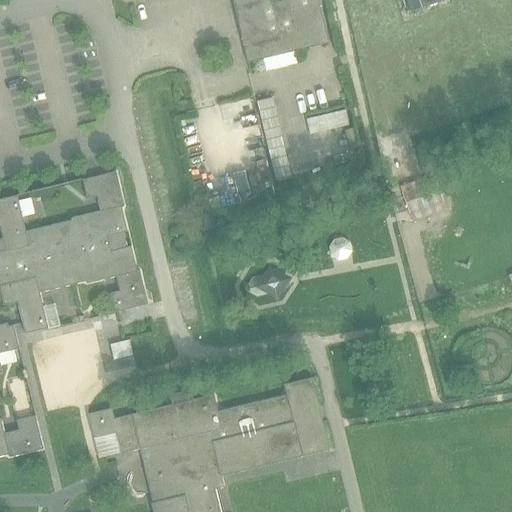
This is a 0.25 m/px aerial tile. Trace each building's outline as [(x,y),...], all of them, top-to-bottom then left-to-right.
[(231,0),(246,63),(328,43),(317,0),(231,0)] [(406,0),(410,10),(437,0),(406,0)] [(75,102),(75,80),(65,80),(64,102),(75,102)] [(333,120),(343,118),(337,96),(328,98),(333,120)] [(270,98),(256,101),(261,124),(276,121),(270,98)] [(236,128),(251,125),(247,104),(232,107),(236,128)] [(303,108),(305,127),(329,125),(327,106),(303,108)] [(284,154),(269,157),(274,179),(289,176),(284,154)] [(227,175),(240,170),(235,158),(223,163),(227,175)] [(123,206),(115,171),(81,180),(86,199),(96,197),(99,211),(70,218),(70,220),(22,232),(19,218),(21,217),(16,195),(0,199),(0,231),(2,238),(0,238),(0,455),(7,454),(8,457),(43,448),(34,415),(15,420),(17,429),(3,433),(0,418),(0,352),(18,348),(12,325),(7,326),(6,323),(0,324),(0,296),(2,305),(16,302),(24,334),(47,328),(39,292),(85,281),(85,283),(115,276),(118,291),(109,293),(113,312),(147,304),(139,270),(136,270),(130,246),(126,247),(122,232),(126,231),(120,207),(123,206)] [(234,174),(232,174),(236,193),(248,190),(244,171),(234,174)] [(431,172),(399,184),(410,214),(443,202),(431,172)] [(340,238),(323,240),(325,256),(342,254),(340,238)] [(276,287),(277,265),(250,263),(248,285),(276,287)] [(128,340),(109,344),(113,359),(132,355),(128,340)] [(329,449),(311,378),(283,385),(285,395),(216,412),(212,395),(130,414),(131,416),(114,420),(111,408),(87,413),(93,438),(115,433),(120,453),(139,449),(154,511),(219,511),(214,489),(223,487),(220,475),(329,449)]
